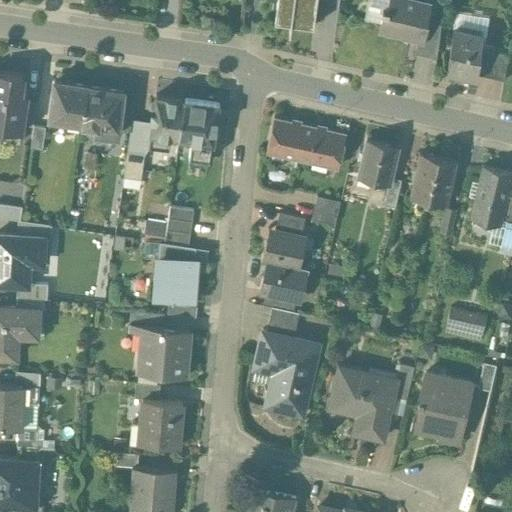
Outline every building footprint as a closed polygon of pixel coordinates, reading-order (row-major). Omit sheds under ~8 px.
[(277,0),(275,20),(314,25),(317,0),(277,0)] [(431,3),(420,0),(389,0),(387,8),(383,7),(382,11),(383,11),(379,28),(391,31),(410,36),(418,38),(424,39),(428,20),(426,20),(431,3)] [(441,24),(428,20),(424,39),(418,38),(415,49),(437,54),(441,24)] [(483,35),(453,28),(447,71),(448,71),(449,70),(475,77),(475,78),(477,78),(478,74),(482,48),(483,35)] [(508,55),(482,48),(478,74),(504,80),(508,55)] [(23,74),(0,70),(0,126),(21,130),(22,123),(25,100),(26,93),(20,92),(23,74)] [(88,84),(55,79),(49,117),(83,122),(88,84)] [(124,89),(88,84),(83,122),(82,130),(118,135),(120,116),(121,116),(123,105),(122,105),(124,89)] [(185,98),(156,94),(154,106),(153,106),(151,120),(152,120),(150,132),(152,132),(150,146),(168,148),(170,135),(180,136),(185,98)] [(219,103),(185,98),(180,136),(213,141),(219,103)] [(37,101),(25,100),(22,123),(34,125),(37,101)] [(346,132),(274,116),(267,149),(296,156),(294,163),(296,164),(298,156),(338,165),(346,132)] [(45,126),(34,125),(31,147),(42,148),(45,126)] [(398,145),(367,138),(359,175),(389,182),(390,182),(391,176),(398,145)] [(438,154),(420,150),(410,194),(428,198),(438,154)] [(97,153),(87,151),(85,165),(94,167),(97,153)] [(144,153),(127,151),(123,176),(141,179),(144,153)] [(457,159),(438,154),(428,198),(446,203),(447,203),(457,159)] [(511,176),(511,170),(482,163),(470,217),(501,224),(502,219),(508,195),(511,176)] [(401,178),(391,176),(390,182),(389,182),(384,203),(395,206),(401,178)] [(7,200),(24,201),(25,186),(8,184),(7,200)] [(340,200),(317,194),(312,218),(335,223),(340,200)] [(511,195),(508,195),(502,219),(507,220),(511,221),(511,195)] [(22,205),(0,202),(0,216),(20,219),(22,205)] [(457,207),(446,205),(446,203),(439,230),(451,233),(457,207)] [(305,216),(280,210),(276,228),(301,234),(305,216)] [(51,224),(24,220),(23,234),(31,235),(31,236),(45,237),(50,237),(51,224)] [(166,223),(147,220),(144,238),(164,241),(166,223)] [(511,249),(511,221),(507,220),(501,244),(499,247),(496,249),(511,253),(511,249)] [(301,234),(276,228),(272,242),(266,241),(262,258),(266,259),(267,259),(299,266),(299,265),(304,247),(298,245),(301,234)] [(23,234),(0,232),(0,281),(17,282),(28,283),(28,282),(30,254),(44,254),(45,237),(31,236),(31,235),(23,234)] [(196,246),(160,241),(159,257),(195,259),(196,246)] [(195,259),(159,257),(156,292),(172,294),(172,297),(185,298),(186,295),(192,295),(195,259)] [(299,266),(267,259),(266,259),(263,276),(269,277),(265,291),(296,298),(299,282),(305,283),(308,267),(299,265),(299,266)] [(346,265),(330,263),(328,271),(344,274),(346,265)] [(48,283),(28,282),(28,283),(17,282),(17,294),(45,298),(47,298),(48,283)] [(296,298),(265,291),(263,303),(272,305),(299,311),(293,309),(296,298)] [(45,298),(17,294),(16,306),(39,307),(39,309),(44,309),(45,298)] [(16,306),(0,305),(0,355),(17,356),(18,330),(38,331),(39,309),(39,307),(16,306)] [(299,311),(272,305),(266,329),(294,335),(299,311)] [(486,315),(451,307),(447,323),(482,331),(486,315)] [(160,312),(130,308),(129,329),(143,330),(143,323),(159,325),(160,312)] [(159,325),(143,323),(143,330),(139,370),(185,374),(189,328),(159,325)] [(266,329),(263,328),(254,365),(273,370),(265,404),(303,412),(319,341),(294,335),(266,329)] [(414,365),(400,362),(396,377),(397,377),(393,395),(407,398),(414,365)] [(496,365),(484,362),(478,388),(490,390),(496,365)] [(396,377),(339,363),(335,382),(345,384),(339,407),(367,414),(363,433),(384,437),(393,395),(397,377),(396,377)] [(40,372),(16,369),(15,383),(39,385),(40,372)] [(473,382),(425,371),(418,403),(420,403),(415,427),(440,433),(439,435),(459,440),(473,382)] [(15,383),(0,382),(0,426),(21,427),(22,402),(38,403),(39,385),(15,383)] [(145,391),(143,435),(188,438),(190,393),(145,391)] [(139,453),(115,451),(114,464),(133,465),(133,464),(138,465),(139,453)] [(17,456),(0,455),(0,502),(15,503),(37,504),(37,503),(39,458),(17,456)] [(138,465),(133,464),(133,465),(129,509),(165,511),(173,511),(177,468),(138,465)] [(292,511),(296,495),(253,485),(247,511),(292,511)] [(37,504),(15,503),(14,511),(42,511),(43,503),(37,503),(37,504)] [(371,511),(346,506),(345,509),(319,503),(316,511),(371,511)]
